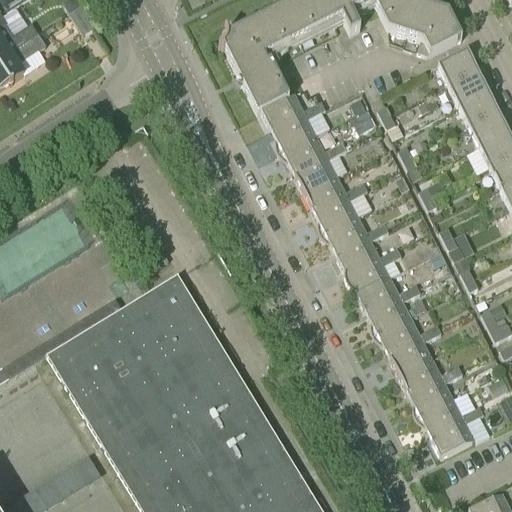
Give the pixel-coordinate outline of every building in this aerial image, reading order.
[(69,18),(80,11),(72,0),(71,0),(62,7),(69,18)] [(288,104),(287,103),(269,66),(266,68),(262,61),(331,27),(334,32),(343,28),(349,39),(359,34),(350,17),(372,6),(387,36),(419,47),(415,58),(426,61),(428,60),(429,61),(460,45),(447,18),(412,7),(408,0),(310,0),(301,5),(300,3),(230,38),(228,35),(225,37),(224,35),(223,36),(224,38),(225,40),(225,42),(225,45),(224,47),(223,49),(221,51),(220,52),(218,53),(217,53),(218,55),(219,54),(220,57),(223,56),(256,120),(259,118),(288,104)] [(80,11),(69,18),(83,39),(94,32),(82,10),(80,11)] [(15,38),(2,18),(0,18),(0,61),(35,38),(29,29),(15,38)] [(37,37),(35,38),(0,61),(0,92),(23,77),(18,68),(46,50),(37,37)] [(447,93),(477,78),(466,56),(436,71),(447,93)] [(457,113),(487,98),(477,78),(447,93),(457,113)] [(468,133),(497,118),(487,98),(457,113),(468,133)] [(306,125),(315,120),(311,112),(302,117),(293,100),(287,103),(288,104),(259,118),(268,134),(270,133),(272,138),(304,121),(306,125)] [(433,103),(417,111),(421,119),(437,111),(433,103)] [(364,116),(359,105),(349,110),(354,121),(364,116)] [(315,120),(324,115),(322,111),(320,107),(311,112),(315,120)] [(381,126),(390,122),(385,112),(376,116),(381,126)] [(373,130),(366,117),(350,125),(357,138),(373,130)] [(478,154),(508,139),(497,118),(468,133),(478,154)] [(314,141),(306,125),(304,121),(272,138),(282,158),(314,141)] [(390,122),(381,126),(385,135),(394,131),(390,122)] [(488,174),(511,162),(511,147),(508,139),(478,154),(488,174)] [(327,165),(336,161),(332,152),(323,157),(314,141),(282,158),(293,178),(325,162),(327,165)] [(422,145),(413,150),(417,158),(427,153),(422,145)] [(332,152),(336,161),(345,156),(343,152),(341,147),(332,152)] [(401,166),(410,162),(405,152),(396,157),(401,166)] [(414,152),(408,156),(411,161),(417,158),(414,152)] [(335,182),(327,165),(325,162),(293,178),(295,182),(293,183),(301,200),(335,182)] [(410,162),(401,166),(406,176),(415,171),(410,162)] [(498,195),(511,187),(511,162),(488,174),(498,195)] [(401,181),(394,185),(400,198),(408,194),(401,181)] [(348,206),(357,201),(353,193),(344,198),(335,182),(301,200),(310,216),(312,215),(314,219),(345,202),(348,206)] [(422,206),(431,202),(443,196),(438,187),(417,197),(422,206)] [(509,215),(511,213),(511,187),(498,195),(509,215)] [(357,201),(362,199),(366,196),(364,193),(362,188),(353,193),(357,201)] [(356,222),(348,206),(345,202),(314,219),(325,239),(356,222)] [(431,202),(422,206),(427,216),(436,212),(431,202)] [(433,227),(442,222),(439,217),(430,221),(433,227)] [(369,247),(378,242),(374,234),(365,239),(356,222),(325,239),(335,259),(367,243),(369,247)] [(374,234),(378,242),(387,237),(385,233),(383,229),(374,234)] [(442,247),(451,243),(447,234),(438,238),(442,247)] [(456,252),(447,257),(453,268),(464,262),(473,258),(463,238),(452,244),(456,252)] [(377,263),(369,247),(367,243),(335,259),(337,263),(335,264),(343,280),(345,280),(377,263)] [(442,247),(447,257),(456,252),(452,244),(451,243),(442,247)] [(355,300),(388,283),(382,271),(400,262),(396,254),(377,263),(345,280),(346,280),(356,299),(355,300)] [(440,258),(428,264),(433,273),(444,268),(440,258)] [(463,289),(472,284),(467,274),(458,279),(463,289)] [(0,511),(316,511),(195,313),(176,282),(120,316),(113,306),(0,375),(0,511)] [(400,308),(409,303),(405,295),(396,300),(388,283),(355,300),(354,301),(362,317),(365,316),(367,320),(398,304),(400,308)] [(472,284),(463,289),(468,298),(477,293),(472,284)] [(415,290),(405,295),(409,303),(419,298),(417,294),(415,290)] [(409,324),(400,308),(398,304),(367,320),(377,340),(409,324)] [(483,304),(474,308),(478,316),(486,311),(483,304)] [(488,315),(493,326),(503,321),(498,310),(488,315)] [(484,330),(493,326),(488,315),(479,320),(484,330)] [(422,348),(430,344),(426,335),(417,340),(409,324),(377,340),(388,361),(419,344),(422,348)] [(493,326),(484,330),(493,348),(511,339),(506,329),(497,334),(493,326)] [(440,339),(438,335),(436,331),(426,335),(430,344),(440,339)] [(430,364),(422,348),(419,344),(388,361),(390,365),(388,366),(396,382),(430,364)] [(502,366),(511,360),(511,349),(498,357),(502,366)] [(443,389),(451,385),(447,376),(438,381),(430,364),(396,382),(405,399),(407,397),(409,401),(440,385),(443,389)] [(447,376),(451,385),(461,380),(459,375),(457,371),(447,376)] [(501,383),(487,391),(493,401),(507,394),(501,383)] [(451,405),(443,389),(440,385),(409,401),(419,421),(451,405)] [(502,414),(508,416),(511,413),(511,402),(511,401),(499,407),(502,414)] [(464,430),(473,425),(469,416),(459,421),(451,405),(419,421),(430,442),(461,425),(464,430)] [(482,420),(480,416),(478,412),(474,414),(469,416),(473,425),(478,422),(482,420)] [(472,447),(464,430),(461,425),(430,442),(432,446),(430,447),(439,464),(472,447)] [(506,511),(500,500),(476,511),(506,511)]
